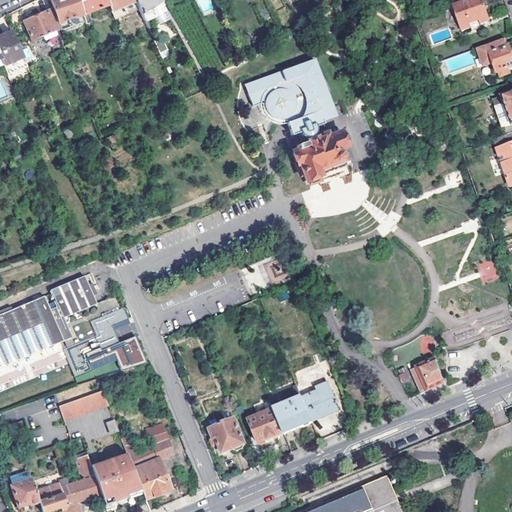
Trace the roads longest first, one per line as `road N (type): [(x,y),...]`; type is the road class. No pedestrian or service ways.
road 1 (residential): [(415,423),(379,369),(338,341),(290,223),(263,216),(140,267),(130,286),(218,506)]
road 2 (secondary): [(415,423),(218,506)]
